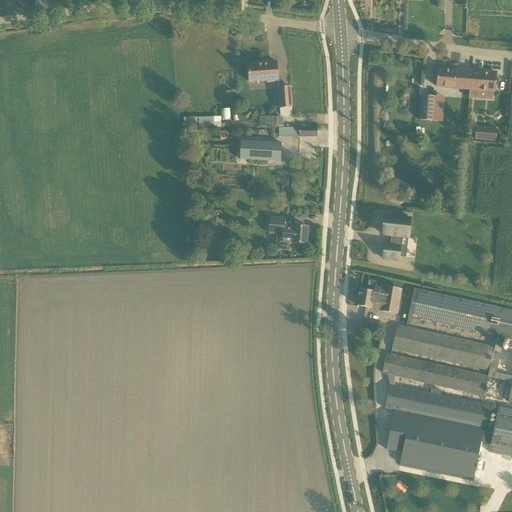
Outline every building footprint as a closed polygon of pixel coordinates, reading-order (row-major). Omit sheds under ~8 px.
[(248,66),(249,82),(278,80),(277,62),(256,63),(256,65),(248,66)] [(469,90),(471,71),(455,70),(455,72),(438,70),(437,87),(469,90)] [(471,71),(469,90),(495,92),(496,73),(471,71)] [(290,87),(278,88),(280,108),(292,107),(290,87)] [(418,120),(434,122),(436,97),(420,95),(418,120)] [(189,128),(223,127),(223,116),(189,117),(189,128)] [(468,116),(467,126),(475,126),(476,116),(468,116)] [(260,117),(260,126),(281,127),(281,118),(260,117)] [(317,127),(299,128),(299,137),(317,137),(317,127)] [(496,130),(476,128),(475,140),(495,141),(496,130)] [(242,141),(241,159),(280,161),(281,143),(242,141)] [(402,258),(402,257),(396,256),(397,238),(401,238),(402,221),(405,221),(405,220),(402,220),(402,217),(390,216),(390,219),(380,219),(379,237),(387,237),(386,247),(383,247),(382,261),(395,262),(396,257),(402,258)] [(293,243),(307,244),(308,228),(294,227),(285,227),(285,219),(269,218),(268,234),(283,235),(283,242),(282,242),(281,249),(291,250),(292,243),(293,243)] [(381,311),(397,314),(402,290),(384,286),(384,288),(376,287),(375,293),(360,290),(357,306),(381,310),(381,311)] [(507,403),(511,403),(511,372),(511,374),(511,373),(511,376),(497,373),(504,340),(511,341),(511,310),(414,289),(408,318),(497,338),(495,347),(407,328),(398,325),(392,349),(489,370),(487,376),(387,354),(383,371),(387,372),(390,385),(386,409),(406,413),(487,429),(491,410),(492,406),(492,405),(440,394),(441,391),(431,389),(431,393),(395,385),(393,376),(484,397),(488,378),(511,383),(507,403)] [(360,329),(359,332),(370,335),(373,324),(361,321),(360,329)] [(511,410),(492,406),(491,410),(498,412),(494,430),(493,434),(489,453),(511,457),(511,410)] [(406,413),(406,416),(398,415),(392,443),(400,444),(397,461),(470,476),(479,431),(493,434),(494,430),(487,429),(406,413)]
